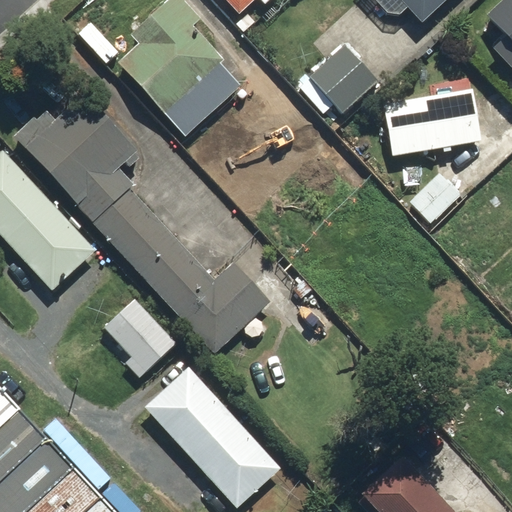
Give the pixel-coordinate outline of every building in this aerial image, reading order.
[(232,133),(263,104),(224,61),(230,55),(200,22),(208,14),(195,0),(168,0),(133,32),(143,43),(121,63),(188,137),(211,116),(228,136),(232,133)] [(228,0),(241,15),(257,0),(263,0),(267,4),(271,0),(228,0)] [(375,0),(396,21),(409,9),(425,26),(452,0),(375,0)] [(511,0),(483,0),(480,3),(508,33),(493,47),(511,66),(511,0)] [(383,79),(348,41),(308,79),(344,116),(383,79)] [(133,167),(145,155),(74,78),(16,132),(219,352),(276,300),(238,258),(217,277),(135,189),(139,185),(123,168),(129,163),(133,167)] [(385,100),(393,154),(483,140),(475,87),(385,100)] [(100,248),(6,146),(0,151),(0,231),(54,290),(100,248)] [(464,193),(441,169),(411,198),(434,222),(464,193)] [(138,295),(105,326),(131,355),(126,360),(143,378),(182,342),(138,295)] [(125,511),(134,504),(0,363),(0,511),(125,511)] [(288,464),(193,363),(149,404),(244,505),(288,464)] [(461,511),(408,451),(362,491),(380,511),(461,511)]
